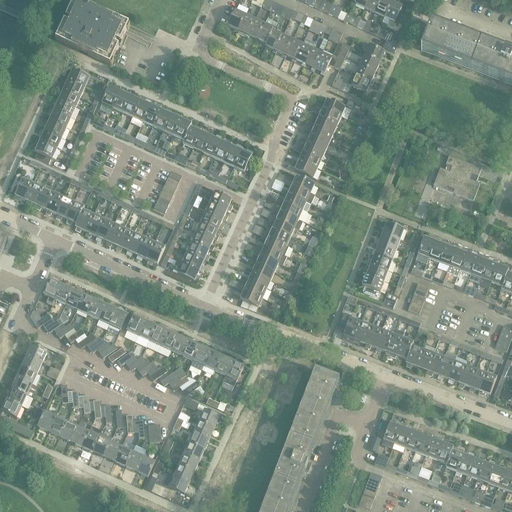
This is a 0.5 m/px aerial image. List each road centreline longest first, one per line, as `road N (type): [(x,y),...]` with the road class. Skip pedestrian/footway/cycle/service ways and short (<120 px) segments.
road 1 (residential): [(204,306),(291,99),(204,56),(200,48),(220,0)]
road 2 (residential): [(386,375),(204,306)]
road 3 (residential): [(204,306),(54,240)]
road 4 (residential): [(78,355),(16,325),(54,240)]
road 5 (residential): [(511,422),(386,375)]
road 6 (residential): [(383,475),(356,457),(386,375)]
